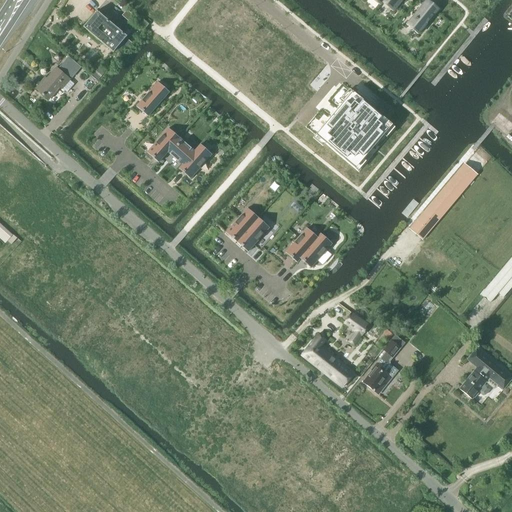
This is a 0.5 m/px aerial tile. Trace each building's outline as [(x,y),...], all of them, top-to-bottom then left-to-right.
[(381,0),(379,3),(390,12),(400,0),(381,0)] [(424,0),(403,25),(416,36),(437,10),(424,0)] [(133,17),(126,10),(122,16),(129,22),(133,17)] [(83,28),(110,51),(112,52),(126,36),(96,12),(83,28)] [(62,57),(57,53),(53,58),(58,62),(62,57)] [(72,78),(80,68),(68,57),(59,67),(72,78)] [(61,89),(62,89),(66,93),(74,84),(69,81),(70,80),(56,67),(46,79),(44,77),(34,88),(48,101),(60,88),(61,89)] [(157,83),(137,107),(147,116),(168,92),(157,83)] [(324,126),(316,135),(326,143),(324,144),(343,160),(344,159),(353,167),(361,158),(363,159),(383,135),(381,134),(389,125),(380,117),(381,116),(362,100),(361,101),(352,94),(344,103),(343,102),(336,110),(336,113),(333,117),(330,117),(323,125),(324,126)] [(168,129),(147,153),(158,162),(167,152),(178,139),(168,129)] [(178,139),(167,152),(182,165),(194,152),(178,139)] [(182,165),(179,169),(190,178),(210,155),(200,146),(194,152),(182,165)] [(464,165),(410,229),(422,239),(476,175),(464,165)] [(247,209),(226,233),(237,242),(257,219),(247,209)] [(257,219),(237,242),(247,251),(268,228),(257,219)] [(12,235),(0,224),(0,240),(4,244),(12,235)] [(306,229),(285,252),(296,262),(299,258),(317,238),(306,229)] [(317,238),(299,258),(310,267),(331,244),(320,235),(317,238)] [(511,256),(480,295),(489,303),(497,294),(502,298),(511,286),(511,256)] [(353,344),(360,334),(362,336),(370,323),(366,321),(365,323),(351,313),(344,324),(353,330),(347,339),(353,344)] [(393,334),(381,350),(385,352),(391,357),(403,341),(393,334)] [(317,335),(300,355),(340,388),(353,372),(320,346),(324,341),(317,335)] [(477,393),(479,390),(480,391),(480,394),(482,395),(485,395),(490,389),(489,387),(487,386),(484,386),(483,385),(485,383),(493,389),(497,385),(502,390),(511,379),(475,349),(466,360),(476,368),(459,389),(472,399),(473,397),(474,398),(477,393)] [(385,352),(362,382),(378,394),(396,370),(389,365),(388,361),(391,357),(385,352)]
